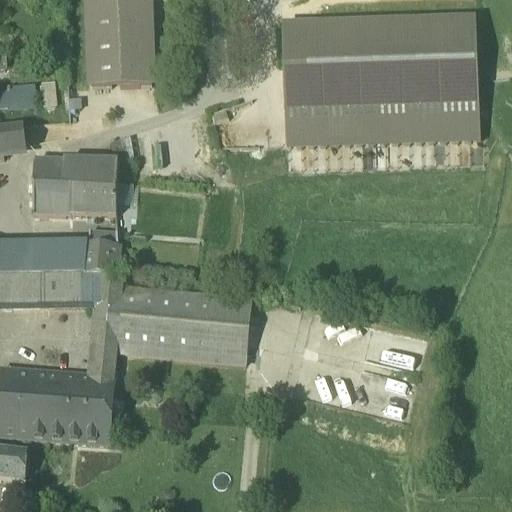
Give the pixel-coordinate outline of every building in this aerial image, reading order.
[(148,0),(88,0),(92,93),(152,91),(148,0)] [(282,33),(287,153),(481,145),(476,25),(475,26),(282,33)] [(6,93),(6,95),(8,95),(10,107),(37,105),(35,89),(7,91),(7,93),(6,93)] [(0,112),(10,111),(10,107),(8,95),(6,95),(0,96),(0,112)] [(0,133),(0,165),(4,165),(3,154),(26,151),(24,131),(0,133)] [(112,147),(116,167),(118,167),(134,167),(129,142),(112,147)] [(3,154),(4,165),(27,162),(26,151),(3,154)] [(34,222),(71,222),(71,194),(64,194),(65,166),(35,165),(34,222)] [(116,167),(65,166),(64,194),(71,194),(71,222),(117,223),(118,167),(116,167)] [(90,237),(89,250),(119,252),(118,239),(90,237)] [(0,250),(0,281),(86,280),(89,250),(0,250)] [(89,250),(86,280),(101,280),(116,280),(119,252),(89,250)] [(0,317),(98,316),(101,280),(86,280),(0,281),(0,317)] [(116,280),(101,280),(98,316),(91,386),(91,388),(114,390),(117,359),(122,295),(124,280),(116,280)] [(252,306),(122,295),(117,359),(246,371),(252,306)] [(32,423),(71,426),(71,425),(73,385),(3,379),(3,380),(1,420),(32,423)] [(90,450),(108,451),(110,430),(114,390),(91,388),(91,386),(73,385),(71,425),(71,426),(32,423),(1,420),(0,444),(2,444),(10,444),(50,447),(90,450)] [(28,459),(0,455),(0,485),(26,489),(28,459)]
